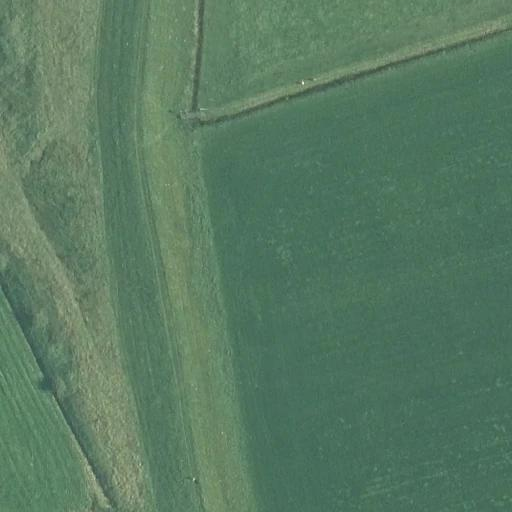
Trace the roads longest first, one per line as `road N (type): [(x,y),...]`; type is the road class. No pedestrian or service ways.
road 1 (track): [(89,0),(107,357),(149,511)]
road 2 (track): [(171,116),(230,511)]
